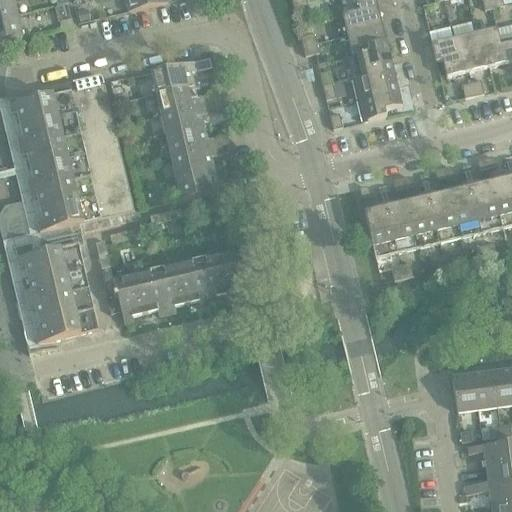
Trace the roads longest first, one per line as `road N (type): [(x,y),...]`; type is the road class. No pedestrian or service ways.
road 1 (residential): [(449,511),(438,407),(416,400),(300,425),(281,404),(259,316)]
road 2 (residential): [(33,371),(259,316)]
road 3 (residential): [(0,72),(207,35)]
road 4 (residential): [(207,35),(240,61),(266,149),(289,173)]
road 5 (residential): [(259,316),(284,310),(292,290),(278,220),(289,173)]
road 6 (residential): [(289,173),(301,178),(435,146)]
road 7 (residential): [(435,146),(401,0)]
